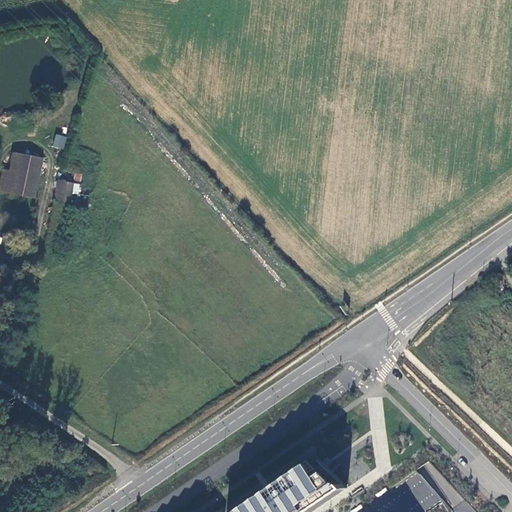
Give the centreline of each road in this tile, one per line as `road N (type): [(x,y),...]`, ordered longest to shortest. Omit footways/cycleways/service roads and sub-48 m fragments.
road 1 (secondary): [(359,335),(99,511)]
road 2 (unclassified): [(511,493),(359,335)]
road 3 (secondary): [(511,227),(359,335)]
